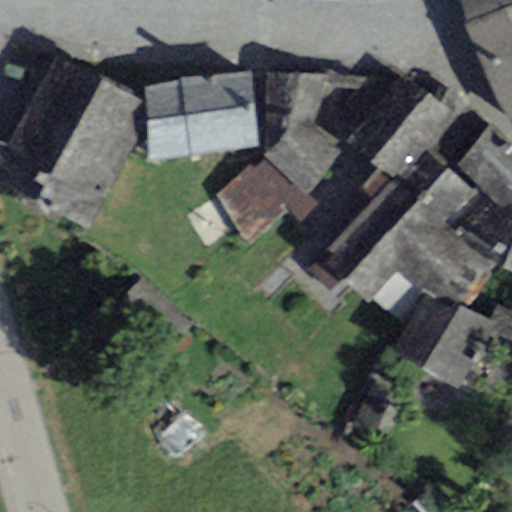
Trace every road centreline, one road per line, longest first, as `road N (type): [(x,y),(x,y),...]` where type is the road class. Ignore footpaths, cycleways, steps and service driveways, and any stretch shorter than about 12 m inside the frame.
road 1 (residential): [(0,16),(421,36)]
road 2 (residential): [(42,511),(0,367)]
road 3 (residential): [(421,36),(511,132)]
